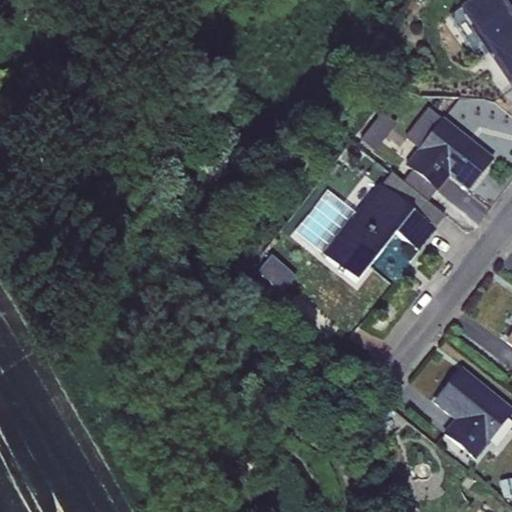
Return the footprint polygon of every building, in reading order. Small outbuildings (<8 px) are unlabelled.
[(494,61),(511,49),(511,17),(500,0),(473,0),(459,10),(459,11),(448,19),(472,54),(479,49),(484,57),(489,53),(494,61)] [(511,49),(494,61),(508,83),(511,80),(511,49)] [(417,149),(439,121),(426,110),(404,139),(417,149)] [(382,117),(359,143),(373,153),(394,127),(382,117)] [(439,121),(417,149),(404,166),(411,171),(434,189),(445,175),(466,192),(491,161),(439,121)] [(411,171),(402,183),(425,201),(434,189),(411,171)] [(391,174),(379,188),(433,231),(444,217),(425,201),(402,183),(391,174)] [(348,219),(320,257),(355,285),(394,235),(417,254),(433,231),(379,188),(355,216),(351,221),(348,219)] [(351,221),(355,216),(326,193),(292,235),(320,257),(348,219),(351,221)] [(270,259),(255,277),(276,293),(278,290),(282,294),(293,279),(270,259)] [(511,412),(460,371),(433,405),(454,421),(443,435),(475,461),(511,414),(511,412)] [(511,479),(500,482),(503,499),(511,497),(511,479)]
